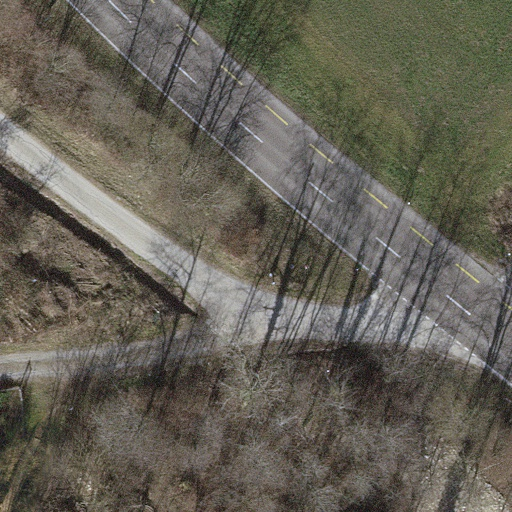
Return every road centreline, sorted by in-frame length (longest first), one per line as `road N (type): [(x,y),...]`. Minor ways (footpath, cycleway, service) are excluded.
road 1 (secondary): [(511,344),(195,80),(114,0)]
road 2 (track): [(263,331),(0,121)]
road 3 (track): [(446,290),(263,331)]
road 4 (track): [(170,347),(0,377)]
